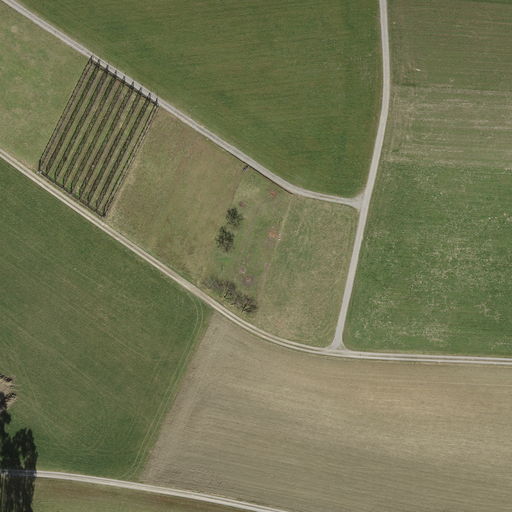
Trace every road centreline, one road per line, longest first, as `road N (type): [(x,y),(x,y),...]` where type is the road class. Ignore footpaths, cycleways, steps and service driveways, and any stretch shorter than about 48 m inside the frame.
road 1 (track): [(0,150),(275,341),(338,356),(511,364)]
road 2 (track): [(8,0),(281,180),(340,199),(371,191)]
road 3 (track): [(0,475),(257,511)]
road 4 (track): [(371,191),(389,75),(384,0)]
road 5 (track): [(338,356),(371,191)]
